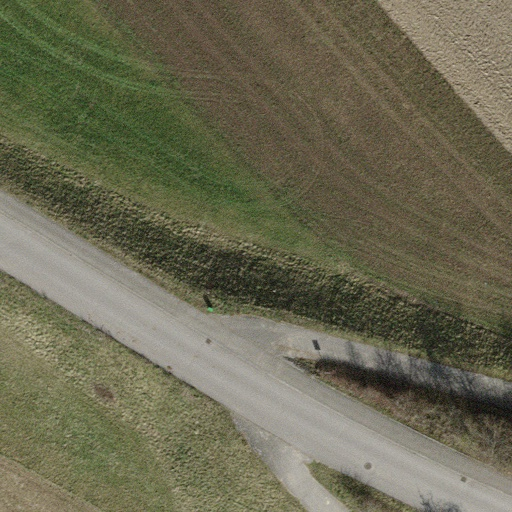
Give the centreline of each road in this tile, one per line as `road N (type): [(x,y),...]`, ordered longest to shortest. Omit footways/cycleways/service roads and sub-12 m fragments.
road 1 (residential): [(0,219),(239,360),(268,393),(498,511)]
road 2 (track): [(268,393),(271,432),(329,511)]
